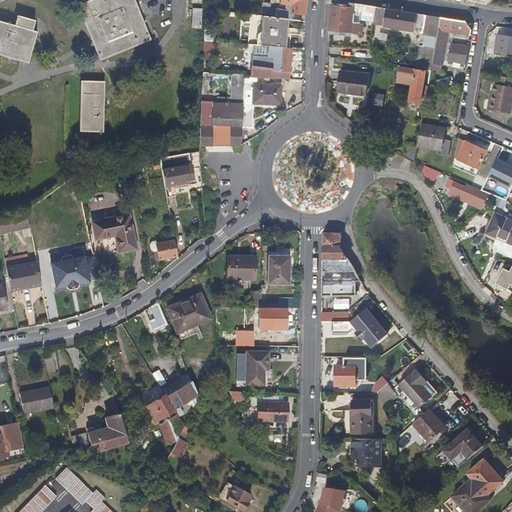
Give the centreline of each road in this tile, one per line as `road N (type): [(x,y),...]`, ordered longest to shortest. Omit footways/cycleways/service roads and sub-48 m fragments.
road 1 (residential): [(0,344),(87,326),(137,304),(275,206)]
road 2 (residential): [(342,220),(374,291),(511,448)]
road 3 (residential): [(317,228),(302,464),(290,511)]
road 4 (residential): [(511,316),(478,295),(428,194),(408,177),(365,179)]
road 5 (residential): [(511,139),(464,117),(479,14)]
road 6 (residential): [(319,130),(319,0)]
